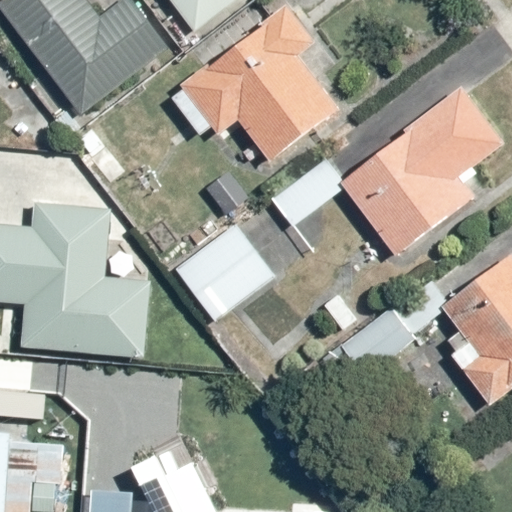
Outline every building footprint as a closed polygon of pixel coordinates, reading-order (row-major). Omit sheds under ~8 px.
[(122,0),(100,16),(88,0),(3,0),(0,3),(0,4),(85,114),(170,49),(133,0),(122,0)] [(238,0),(170,0),(195,32),(238,0)] [(317,42),(291,9),(181,84),(220,135),(240,122),(268,160),(342,111),(298,57),(317,42)] [(507,143),(465,88),(343,183),(399,255),(477,197),(462,178),(507,143)] [(34,227),(0,224),(0,301),(29,304),(25,346),(145,359),(151,285),(105,280),(112,211),(37,204),(34,227)] [(276,275),(236,223),(175,270),(214,322),(276,275)] [(511,257),(442,307),(480,359),(463,371),(491,407),(511,391),(511,257)] [(351,287),(324,297),(336,330),(363,320),(351,287)] [(417,337),(392,307),(341,348),(366,379),(417,337)] [(0,511),(60,511),(66,438),(0,433),(0,511)]
